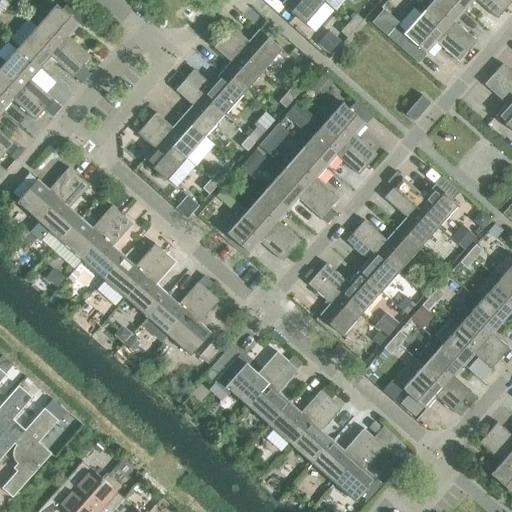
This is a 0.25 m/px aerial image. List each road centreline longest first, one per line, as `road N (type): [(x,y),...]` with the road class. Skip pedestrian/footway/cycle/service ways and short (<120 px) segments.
road 1 (residential): [(266,309),(511,29)]
road 2 (residential): [(266,309),(87,155)]
road 3 (residential): [(434,454),(266,309)]
road 4 (residential): [(87,155),(174,57)]
road 5 (residential): [(53,125),(142,30)]
